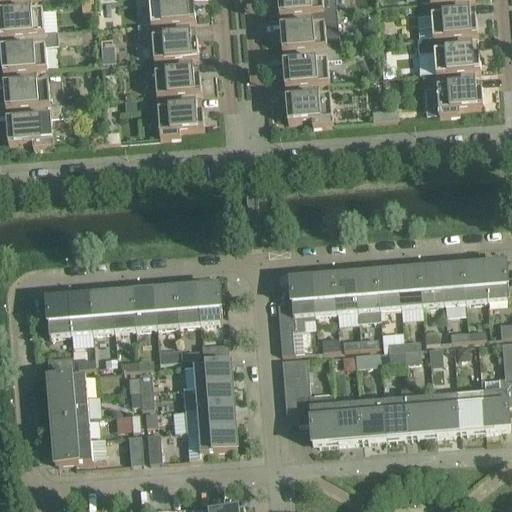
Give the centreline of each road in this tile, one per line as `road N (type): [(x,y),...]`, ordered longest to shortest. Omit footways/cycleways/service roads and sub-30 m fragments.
road 1 (residential): [(31,495),(18,290),(35,279),(257,263)]
road 2 (residential): [(257,263),(511,242)]
road 3 (residential): [(273,475),(31,495)]
road 4 (unclassified): [(266,165),(507,143)]
road 5 (unclassified): [(0,186),(232,168)]
road 6 (residential): [(273,475),(257,263)]
road 7 (residential): [(232,168),(220,0)]
road 8 (residential): [(266,165),(252,0)]
road 9 (residential): [(507,143),(499,0)]
